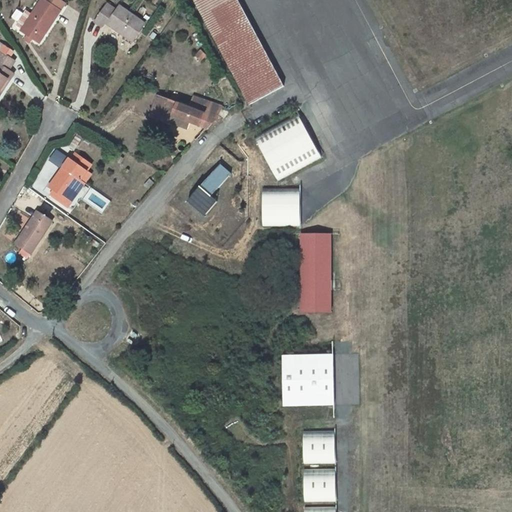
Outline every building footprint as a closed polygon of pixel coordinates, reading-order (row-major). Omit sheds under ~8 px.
[(51,43),(72,12),(56,0),(54,0),(39,24),(34,30),(51,43)] [(196,0),(248,99),(280,82),(236,0),(196,0)] [(105,23),(111,27),(124,9),(119,6),(105,23)] [(143,42),(156,26),(132,8),(128,13),(119,24),(143,42)] [(128,13),(124,9),(111,27),(115,30),(119,24),(128,13)] [(30,27),(34,30),(39,24),(34,21),(30,27)] [(9,51),(18,57),(22,50),(13,45),(9,51)] [(0,104),(1,105),(21,74),(17,70),(23,61),(18,57),(9,51),(5,48),(0,55),(0,59),(3,62),(0,66),(0,104)] [(174,123),(179,115),(212,132),(223,122),(228,113),(203,98),(197,107),(173,93),(159,116),(174,123)] [(278,180),(321,155),(295,111),(252,136),(278,180)] [(88,184),(96,174),(76,158),(53,188),(57,191),(70,200),(84,181),(88,184)] [(220,201),(214,195),(233,173),(222,163),(188,201),(206,217),(220,201)] [(84,181),(70,200),(57,191),(54,195),(71,208),(88,184),(84,181)] [(300,225),(300,187),(263,187),(262,225),(300,225)] [(20,245),(36,256),(58,224),(42,213),(20,245)] [(301,234),(300,309),(330,310),(331,235),(301,234)] [(283,356),(284,406),(335,405),(334,355),(283,356)] [(335,463),(335,430),(303,430),(304,463),(335,463)] [(335,501),(335,468),(304,468),(304,501),(335,501)]
